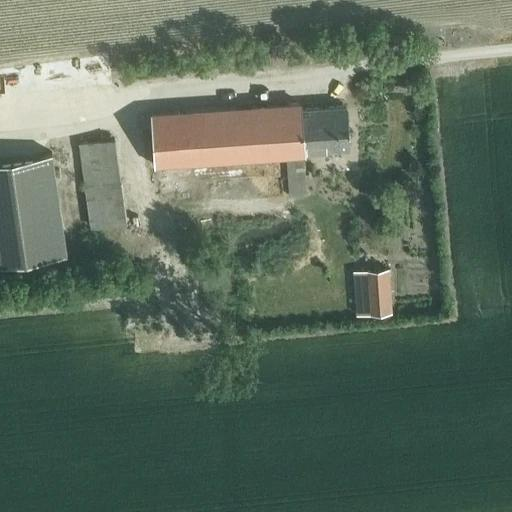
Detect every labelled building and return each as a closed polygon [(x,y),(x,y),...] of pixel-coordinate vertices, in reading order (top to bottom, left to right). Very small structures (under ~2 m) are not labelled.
[(149,111),(149,113),(152,162),(303,153),(303,150),(347,147),(344,104),(299,106),(299,101),(149,111)] [(90,225),(125,220),(113,137),(78,142),(90,225)] [(0,158),(0,261),(68,252),(52,150),(0,158)] [(287,195),(305,194),(302,158),(285,159),(287,195)] [(367,312),(389,310),(386,268),(364,270),(367,312)]
